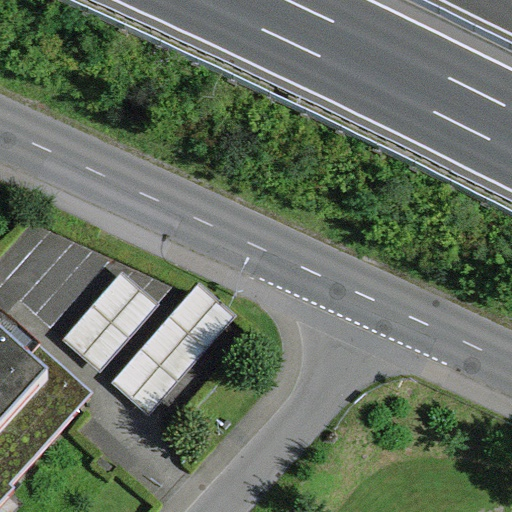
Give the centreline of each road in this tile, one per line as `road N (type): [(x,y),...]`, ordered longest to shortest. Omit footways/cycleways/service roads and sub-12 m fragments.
road 1 (tertiary): [(0,126),(382,306)]
road 2 (motorway): [(237,0),(511,131)]
road 3 (residential): [(382,306),(204,511)]
road 4 (tertiary): [(382,306),(511,366)]
